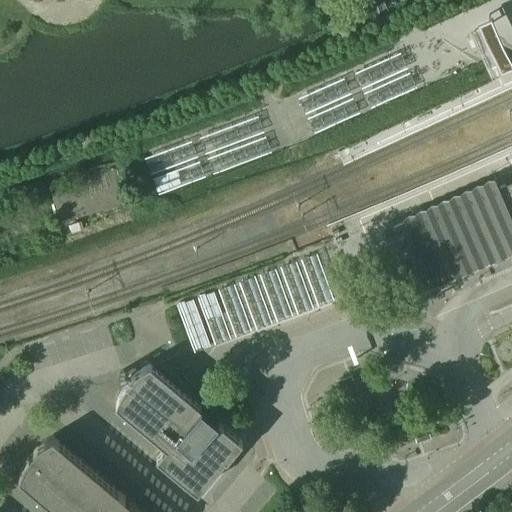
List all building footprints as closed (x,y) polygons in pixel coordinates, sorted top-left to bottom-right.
[(404,218),(405,221),(411,218),(415,226),(500,189),(495,179),(404,218)] [(386,238),(404,281),(427,271),(466,254),(467,258),(511,238),(511,183),(500,189),(415,226),(411,218),(405,221),(394,226),(397,233),(386,238)] [(466,254),(427,271),(433,286),(511,251),(511,238),(467,258),(466,254)] [(194,399),(191,391),(178,354),(152,364),(150,362),(146,364),(142,366),(139,369),(136,371),(132,374),(130,377),(127,380),(124,384),(122,387),(120,391),(118,395),(117,399),(116,403),(165,445),(156,456),(197,490),(227,455),(228,452),(226,433),(230,429),(223,424),(224,424),(194,399)] [(354,380),(352,374),(338,379),(340,385),(354,380)] [(421,393),(422,387),(408,382),(406,388),(421,393)] [(327,400),(322,402),(326,417),(332,415),(327,400)] [(436,405),(430,408),(437,422),(442,419),(436,405)] [(356,437),(357,431),(342,428),(341,434),(356,437)] [(431,437),(429,431),(415,436),(417,442),(431,437)] [(143,511),(52,436),(48,438),(45,440),(41,443),(38,445),(35,448),(32,451),(29,454),(27,458),(24,461),(22,465),(21,469),(19,473),(18,477),(59,511),(143,511)]
